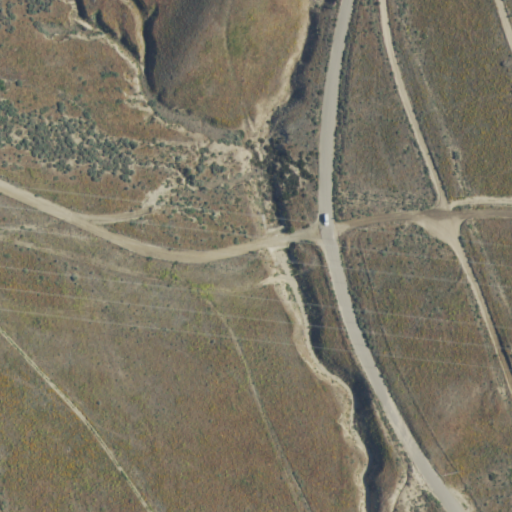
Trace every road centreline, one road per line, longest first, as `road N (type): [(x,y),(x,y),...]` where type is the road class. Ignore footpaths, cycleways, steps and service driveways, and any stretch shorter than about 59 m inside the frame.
road 1 (residential): [(453,511),(403,439),(364,361),(327,233),(329,118),(347,0)]
road 2 (track): [(382,0),(443,212),(511,387)]
road 3 (track): [(260,246),(177,254),(0,188)]
road 4 (track): [(511,209),(327,233)]
